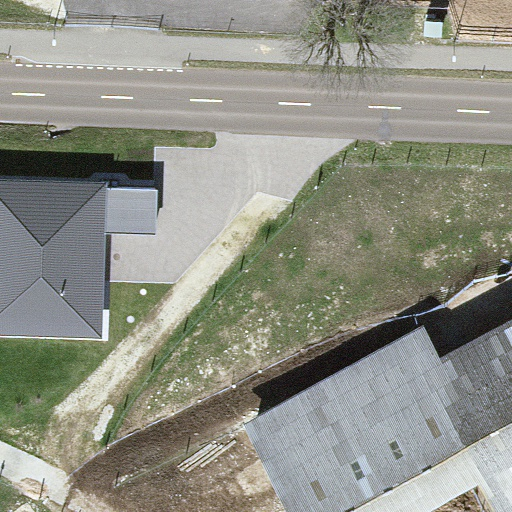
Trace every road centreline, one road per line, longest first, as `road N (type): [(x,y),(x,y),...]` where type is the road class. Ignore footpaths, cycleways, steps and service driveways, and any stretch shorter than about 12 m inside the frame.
road 1 (track): [(123,511),(26,466),(340,104)]
road 2 (secondary): [(511,110),(0,90)]
